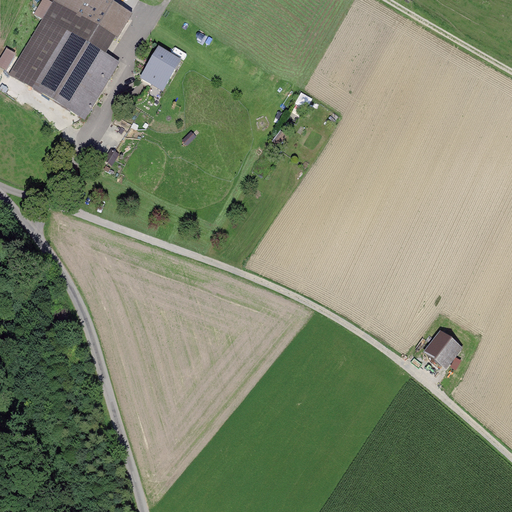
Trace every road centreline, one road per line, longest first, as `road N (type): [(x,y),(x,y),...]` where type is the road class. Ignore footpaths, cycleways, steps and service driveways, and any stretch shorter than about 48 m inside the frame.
road 1 (track): [(511,456),(415,373),(304,302),(0,186)]
road 2 (unclassified): [(0,193),(35,229),(84,314),(144,511)]
road 3 (track): [(172,0),(35,229)]
road 4 (track): [(511,73),(388,0)]
